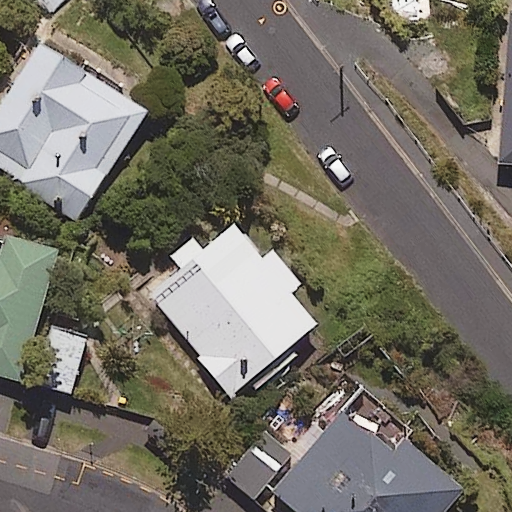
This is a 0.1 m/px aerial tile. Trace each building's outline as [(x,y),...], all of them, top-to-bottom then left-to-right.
[(39,0),(51,12),(63,0),(39,0)] [(511,19),(510,20),(500,167),(511,168),(511,19)] [(146,118),(38,48),(0,107),(0,171),(78,222),(146,118)] [(262,263),(234,231),(204,256),(191,241),(168,261),(179,274),(150,298),(235,398),(316,329),(289,299),(300,289),(271,255),(262,263)] [(0,264),(0,263),(0,376),(21,383),(57,258),(6,243),(0,264)] [(87,340),(52,331),(38,390),(73,398),(87,340)] [(449,511),(463,497),(356,403),(272,499),(287,511),(449,511)]
